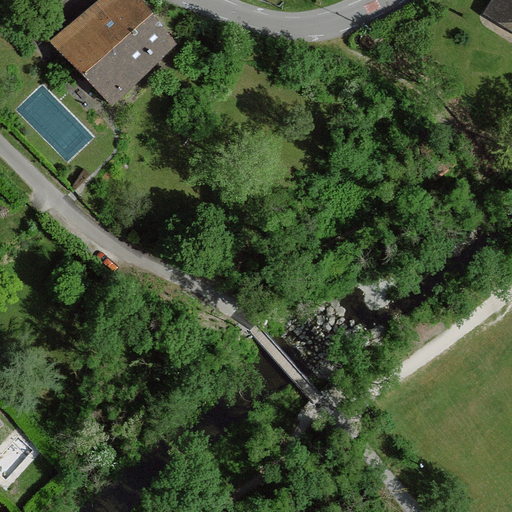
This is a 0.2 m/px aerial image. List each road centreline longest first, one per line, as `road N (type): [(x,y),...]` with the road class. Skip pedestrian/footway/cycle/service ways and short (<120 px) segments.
road 1 (residential): [(0,143),(103,237),(253,326)]
road 2 (tertiary): [(205,0),(263,20),(313,25),(383,0)]
road 3 (track): [(318,400),(417,511)]
